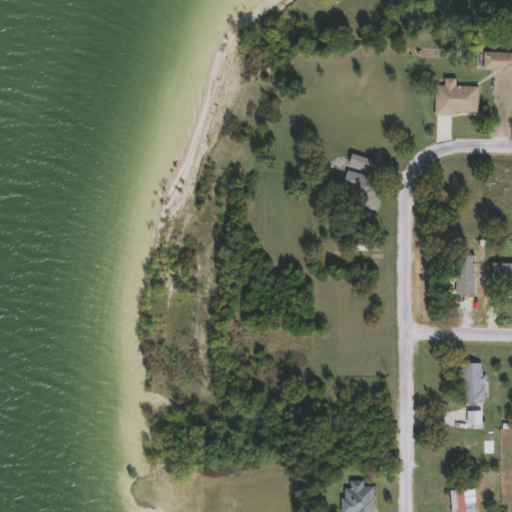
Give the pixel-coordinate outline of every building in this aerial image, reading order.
[(511,52),(511,71),(480,71),(480,52),(511,52)] [(432,116),(432,84),(441,85),(441,79),(453,79),(453,86),(476,86),(475,116),(432,116)] [(382,180),(375,211),(336,203),(343,172),(382,180)] [(460,292),(460,256),(477,256),(477,292),(460,292)] [(481,403),(455,403),(455,363),(481,363),(481,403)] [(338,511),(339,489),(347,489),(347,482),(371,483),(370,511),(338,511)] [(452,511),(452,488),(473,488),(473,511),(452,511)]
